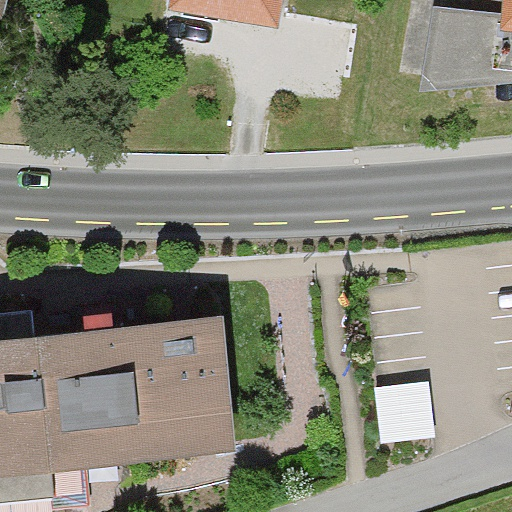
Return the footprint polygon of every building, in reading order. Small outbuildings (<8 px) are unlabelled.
[(0,0),(0,9),(15,13),(17,0),(0,0)] [(178,0),(178,4),(293,25),(297,0),(178,0)] [(493,72),(496,2),(434,0),(431,0),(428,69),(493,72)] [(55,460),(244,448),(232,320),(0,340),(0,506),(60,501),(55,460)] [(376,374),(385,434),(439,426),(430,366),(376,374)]
